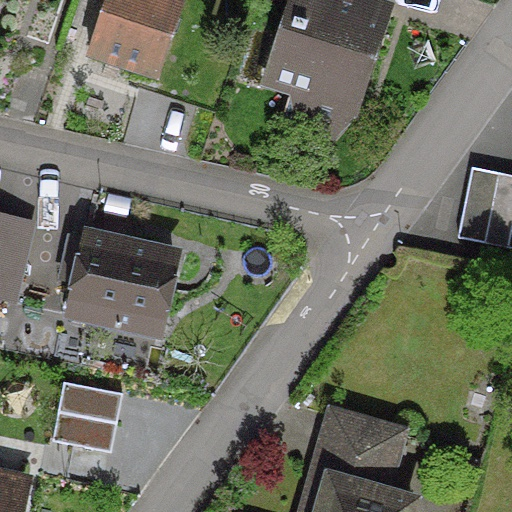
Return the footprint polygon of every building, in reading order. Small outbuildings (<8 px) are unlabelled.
[(102,0),(84,55),(151,78),(177,0),(102,0)] [(322,138),(344,107),(375,12),(338,0),(294,0),(267,83),(286,89),(275,123),(322,138)] [(493,181),(465,176),(453,239),(480,245),(493,181)] [(511,198),(511,185),(493,181),(480,245),(502,249),(511,198)] [(511,198),(502,249),(511,251),(511,198)] [(24,227),(0,222),(0,287),(32,294),(41,250),(20,246),(24,227)] [(58,279),(74,282),(67,314),(152,332),(168,259),(83,240),(80,252),(64,248),(58,279)] [(128,455),(133,395),(75,390),(69,450),(128,455)] [(385,467),(394,435),(334,418),(325,450),(385,467)] [(404,511),(406,504),(325,481),(321,496),(304,491),(297,511),(404,511)] [(0,511),(12,511),(18,488),(0,483),(0,511)]
